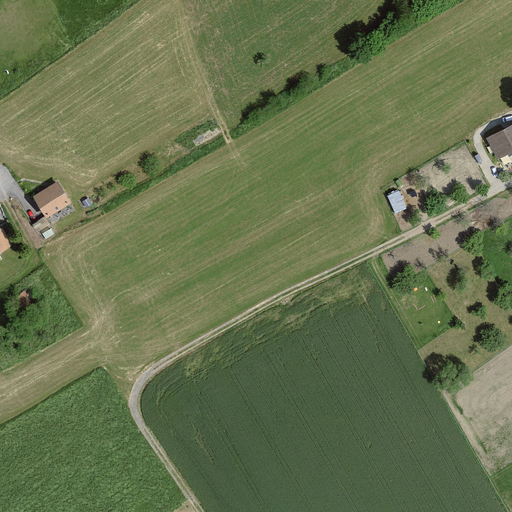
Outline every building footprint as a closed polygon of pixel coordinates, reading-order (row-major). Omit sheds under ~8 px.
[(511,121),(484,135),(495,158),(511,150),(511,121)] [(61,178),(32,192),(45,217),(73,202),(61,178)] [(394,211),(407,206),(401,188),(388,192),(394,211)] [(0,225),(0,249),(10,243),(0,225)] [(32,290),(11,301),(20,316),(40,304),(32,290)]
